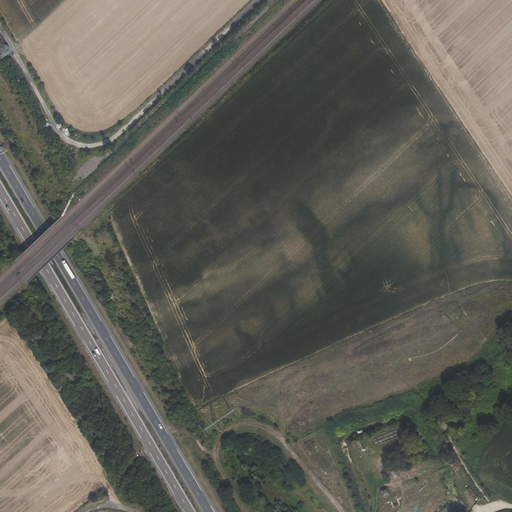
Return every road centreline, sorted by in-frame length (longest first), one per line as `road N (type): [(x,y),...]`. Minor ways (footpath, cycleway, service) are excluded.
road 1 (trunk): [(209,511),(0,157)]
road 2 (track): [(0,26),(59,131),(90,146),(129,124),(256,0)]
road 3 (trunk): [(0,191),(190,511)]
road 4 (unclassified): [(342,511),(278,435),(252,423),(227,431),(216,449),(245,511)]
